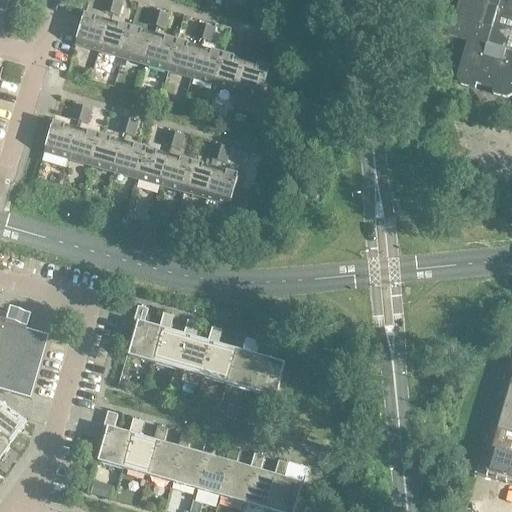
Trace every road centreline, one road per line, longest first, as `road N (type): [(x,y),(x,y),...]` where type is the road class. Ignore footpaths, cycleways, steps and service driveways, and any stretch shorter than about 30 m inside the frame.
road 1 (residential): [(14,511),(49,448),(86,307),(0,280)]
road 2 (secondary): [(393,383),(401,333),(388,219),(377,192)]
road 3 (secondary): [(356,0),(377,192)]
road 4 (secondary): [(377,192),(374,273),(393,383)]
road 5 (residential): [(0,197),(36,55)]
road 6 (secondary): [(393,383),(406,511)]
